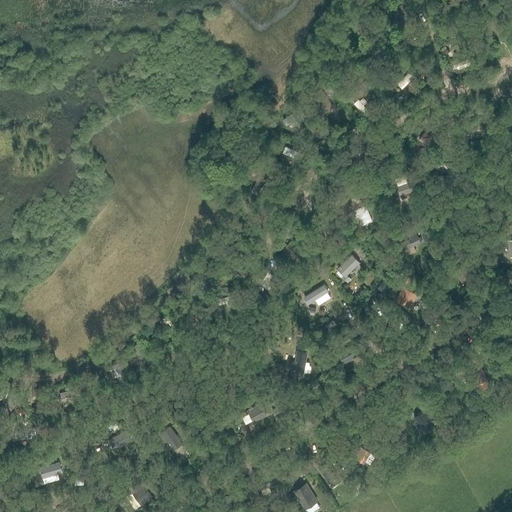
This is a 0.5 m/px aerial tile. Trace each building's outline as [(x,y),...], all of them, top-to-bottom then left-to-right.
[(510,38),(501,24),(495,28),(503,42),(510,38)] [(455,69),(472,65),(471,59),(453,62),(455,69)] [(399,82),(404,88),(418,76),(413,70),(399,82)] [(426,70),(421,75),(425,79),(430,74),(426,70)] [(356,102),(366,116),(371,112),(361,98),(356,102)] [(301,107),(285,119),(289,125),(305,113),(301,107)] [(422,145),(428,149),(438,134),(428,127),(420,140),(424,143),(422,145)] [(286,146),(284,153),(300,158),(302,151),(286,146)] [(416,191),(414,181),(398,186),(400,196),(416,191)] [(355,208),(363,227),(375,222),(367,204),(355,208)] [(401,242),(405,250),(421,241),(413,225),(406,229),(410,238),(401,242)] [(291,242),(282,249),(291,261),(296,257),(294,254),(297,251),(291,242)] [(353,255),(338,269),(345,276),(344,276),(348,281),(363,268),(359,264),(360,263),(353,255)] [(246,262),(234,273),(238,278),(251,268),(246,262)] [(474,278),(466,263),(455,269),(463,284),(474,278)] [(268,271),(261,288),(266,290),(273,273),(268,271)] [(408,277),(405,283),(411,286),(414,280),(408,277)] [(384,280),(378,289),(383,293),(389,283),(384,280)] [(324,285),(306,297),(311,304),(329,292),(324,285)] [(403,285),(396,298),(411,307),(418,294),(403,285)] [(141,341),(136,345),(148,362),(153,359),(141,341)] [(353,344),(338,353),(345,363),(359,354),(353,344)] [(305,372),(309,351),(297,349),(295,361),(292,360),(290,369),(305,372)] [(470,371),(476,384),(487,380),(481,366),(470,371)] [(0,386),(0,395),(6,397),(8,389),(0,386)] [(249,411),(254,422),(267,415),(261,403),(253,407),(254,409),(249,411)] [(278,407),(272,410),(275,415),(281,412),(278,407)] [(435,425),(425,409),(414,416),(425,431),(435,425)] [(165,415),(161,418),(166,425),(170,422),(165,415)] [(183,444),(171,426),(160,433),(166,442),(167,441),(174,450),(183,444)] [(16,432),(15,434),(16,437),(17,438),(35,434),(34,427),(16,432)] [(45,427),(41,430),(44,436),(49,433),(45,427)] [(127,429),(111,437),(116,448),(132,440),(127,429)] [(357,459),(365,463),(371,452),(361,446),(357,454),(359,455),(357,459)] [(328,459),(318,466),(329,482),(339,475),(328,459)] [(63,472),(60,461),(39,467),(42,478),(63,472)] [(278,483),(275,475),(259,481),(264,494),(271,491),(270,487),(278,483)] [(294,490),(305,509),(318,501),(307,482),(294,490)] [(143,483),(131,492),(141,506),(153,497),(143,483)] [(56,511),(65,511),(73,507),(68,501),(55,511),(56,511)]
